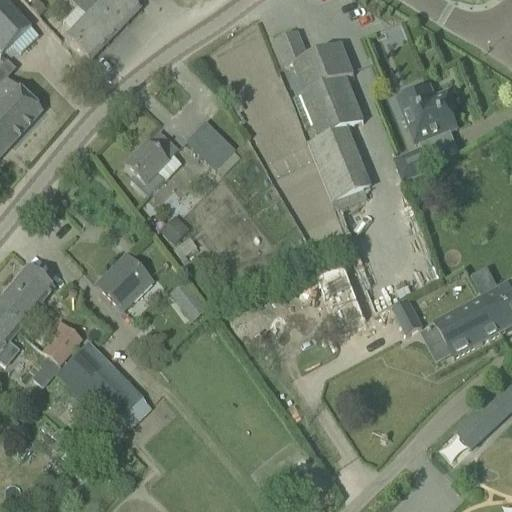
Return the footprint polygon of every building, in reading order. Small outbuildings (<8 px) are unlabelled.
[(0,0),(0,58),(11,48),(19,56),(37,40),(29,31),(29,30),(0,0)] [(87,65),(137,13),(124,0),(64,0),(85,19),(63,42),(87,65)] [(297,36),(275,45),(282,63),(285,72),(293,69),(298,82),(290,85),(297,101),(301,99),(318,143),(363,126),(345,82),(353,79),(341,49),(307,62),(297,36)] [(0,125),(17,141),(40,116),(5,84),(0,89),(0,125)] [(456,132),(450,114),(455,112),(448,95),(433,101),(428,90),(405,100),(395,103),(413,149),(456,132)] [(237,103),(228,108),(234,118),(243,112),(237,103)] [(0,158),(17,141),(0,125),(0,158)] [(128,185),(147,202),(163,185),(156,178),(177,157),(156,136),(123,171),(132,180),(128,185)] [(204,166),(213,175),(234,155),(224,146),(204,166)] [(402,181),(434,168),(428,152),(396,165),(402,181)] [(159,234),(179,254),(196,238),(176,218),(159,234)] [(150,284),(125,260),(95,290),(120,314),(150,284)] [(0,301),(0,322),(16,336),(53,291),(26,270),(0,301)] [(486,300),(480,303),(499,338),(511,330),(511,286),(498,294),(491,282),(480,288),(486,300)] [(205,313),(184,285),(167,298),(189,326),(205,313)] [(453,363),(499,338),(480,303),(434,328),(453,363)] [(422,331),(407,305),(391,314),(406,340),(422,331)] [(3,351),(16,336),(0,322),(0,367),(4,371),(13,360),(3,351)] [(56,370),(78,345),(61,332),(40,357),(56,370)] [(111,376),(85,350),(54,381),(80,406),(111,376)] [(47,364),(31,384),(41,393),(58,373),(47,364)] [(456,476),(511,420),(511,377),(434,453),(456,476)]
